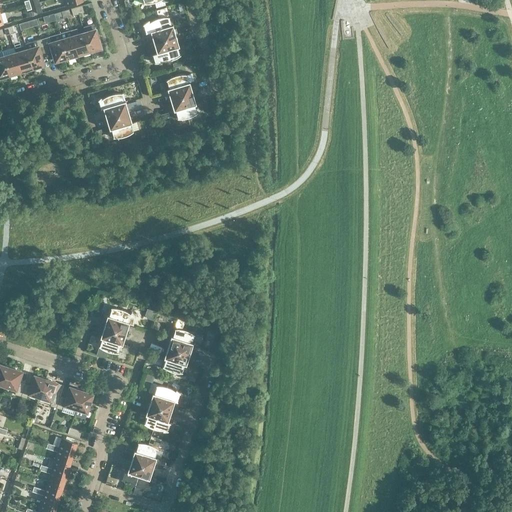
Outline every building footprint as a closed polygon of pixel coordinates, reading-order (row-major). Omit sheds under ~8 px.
[(39,2),(34,4),(37,15),(42,14),(39,2)] [(84,13),(82,6),(71,9),(73,16),(84,13)] [(165,39),(176,36),(174,29),(173,30),(172,26),(173,26),(173,25),(171,25),(169,18),(169,17),(166,17),(163,17),(159,18),(165,39)] [(153,35),(152,36),(154,42),(165,39),(159,18),(154,20),(152,21),(150,23),(149,21),(149,20),(143,25),(144,25),(146,33),(150,32),(151,32),(152,32),(153,35)] [(71,30),(71,31),(73,37),(78,55),(81,54),(82,55),(90,53),(90,51),(89,51),(84,33),(79,35),(77,28),(71,30)] [(89,51),(90,51),(101,48),(95,30),(84,33),(89,51)] [(71,31),(66,32),(60,34),(67,58),(66,58),(67,60),(75,57),(75,56),(78,55),(73,37),(71,31)] [(60,34),(42,39),(46,51),(52,50),(55,61),(66,58),(67,58),(60,34)] [(165,39),(171,60),(175,59),(178,57),(181,55),(180,55),(178,48),(179,47),(179,46),(178,46),(177,43),(178,43),(176,36),(165,39)] [(32,68),(43,65),(40,53),(46,51),(42,39),(25,44),(26,46),(27,50),(32,68)] [(167,61),(171,60),(165,39),(154,42),(156,49),(157,49),(158,52),(157,53),(152,54),(155,62),(155,63),(162,63),(162,61),(164,61),(167,61)] [(16,54),(15,54),(21,72),(24,71),(24,72),(33,70),(32,68),(27,50),(26,46),(14,49),(16,54)] [(10,77),(18,74),(18,73),(21,72),(15,54),(14,48),(3,51),(9,75),(10,77)] [(3,51),(0,51),(0,77),(9,75),(4,57),(3,51)] [(190,83),(190,82),(188,83),(186,75),(183,75),(180,75),(176,76),(182,97),(193,93),(191,87),(190,87),(189,84),(190,83)] [(169,93),(171,100),(182,97),(176,76),(171,77),(169,79),(168,79),(167,78),(164,80),(165,81),(167,89),(168,90),(169,90),(170,93),(169,93)] [(116,94),(111,95),(118,116),(129,112),(127,106),(125,106),(124,103),(126,102),(125,101),(124,102),(121,94),(122,94),(122,93),(119,93),(116,94)] [(193,93),(182,97),(188,118),(192,116),(195,115),(198,113),(197,113),(194,105),(196,105),(196,104),(194,104),(193,101),(195,100),(193,93)] [(104,112),(106,119),(118,116),(111,95),(107,96),(104,98),(102,99),(102,100),(103,100),(105,107),(103,108),(103,109),(105,108),(106,112),(104,112)] [(184,119),(188,118),(182,97),(171,100),(173,107),(174,106),(175,110),(173,110),(174,111),(176,111),(178,118),(177,118),(177,119),(180,119),(184,119)] [(129,112),(118,116),(124,137),(128,135),(131,134),(133,132),(133,131),(132,132),(130,124),(132,124),(132,122),(130,123),(129,119),(131,119),(129,112)] [(109,129),(110,130),(111,130),(114,137),(113,137),(113,138),(116,138),(119,138),(124,137),(118,116),(106,119),(108,126),(110,125),(111,129),(109,129)] [(115,330),(121,309),(120,309),(117,308),(114,308),(111,308),(109,316),(107,315),(107,317),(108,317),(107,320),(106,320),(104,327),(115,330)] [(133,324),(136,317),(136,316),(132,312),(130,313),(128,313),(126,311),(121,309),(115,330),(126,334),(128,327),(127,327),(128,323),(129,324),(129,323),(133,324)] [(144,334),(146,327),(136,325),(134,332),(144,334)] [(108,351),(115,330),(104,327),(101,333),(103,334),(102,337),(100,337),(100,338),(102,338),(99,346),(99,345),(99,346),(101,348),(104,349),(108,351)] [(178,351),(185,330),(184,329),(180,329),(177,328),(175,328),(175,329),(169,327),(167,335),(166,334),(166,335),(171,337),(172,338),(171,341),(170,341),(167,347),(178,351)] [(126,334),(115,330),(108,351),(110,351),(113,352),(116,352),(119,352),(127,355),(130,346),(121,343),(122,340),(124,340),(126,334)] [(178,351),(190,354),(192,348),(190,347),(191,344),(193,344),(193,343),(191,343),(194,335),(195,335),(192,333),(189,332),(185,330),(178,351)] [(153,363),(162,367),(165,368),(168,370),(172,372),(178,351),(167,347),(164,358),(155,355),(153,363)] [(178,351),(172,372),(173,372),(177,373),(180,373),(182,373),(182,372),(184,365),(186,366),(186,364),(185,364),(186,360),(187,361),(190,354),(178,351)] [(0,385),(4,386),(11,367),(6,365),(4,366),(0,364),(0,385)] [(15,395),(21,397),(25,385),(19,383),(22,372),(17,370),(15,368),(11,367),(4,386),(16,390),(15,395)] [(25,385),(21,397),(27,399),(28,394),(40,398),(46,378),(42,377),(40,377),(34,376),(31,387),(25,385)] [(50,406),(56,408),(60,396),(54,394),(58,383),(52,381),(51,380),(46,378),(40,398),(51,402),(50,406)] [(153,398),(151,398),(149,404),(160,408),(167,387),(165,386),(162,386),(159,385),(156,385),(156,386),(157,386),(154,394),(153,393),(152,394),(154,395),(153,398)] [(64,406),(75,409),(82,390),(77,388),(75,389),(70,387),(66,398),(60,396),(56,408),(62,410),(64,406)] [(160,408),(171,411),(173,405),(172,404),(173,401),(174,401),(175,401),(177,401),(179,393),(180,394),(180,393),(176,390),(175,391),(174,390),(171,389),(168,387),(167,387),(160,408)] [(82,390),(75,409),(87,413),(93,395),(87,393),(86,391),(82,390)] [(145,423),(144,423),(144,424),(147,425),(149,427),(153,429),(160,408),(149,404),(147,411),(148,411),(147,415),(146,414),(145,415),(147,416),(145,423)] [(168,418),(169,418),(171,411),(160,408),(153,429),(155,429),(158,430),(161,430),(163,430),(163,431),(168,431),(167,431),(170,423),(168,422),(168,421),(167,421),(168,418)] [(57,430),(65,433),(67,427),(59,425),(57,430)] [(67,434),(79,437),(81,431),(69,427),(67,434)] [(58,449),(74,454),(77,443),(62,438),(58,449)] [(133,455),(131,461),(142,465),(148,444),(144,443),(141,443),(138,443),(136,451),(134,450),(134,451),(135,452),(134,455),(133,455)] [(148,444),(142,465),(153,468),(155,462),(154,461),(155,458),(156,458),(157,457),(155,457),(157,449),(158,450),(158,449),(156,447),(153,446),(150,445),(148,444)] [(58,449),(54,460),(70,465),(74,454),(58,449)] [(67,476),(70,465),(54,460),(51,471),(67,476)] [(127,482),(128,482),(131,484),(133,485),(135,486),(142,465),(131,461),(129,468),(130,468),(129,472),(127,471),(127,472),(124,471),(122,479),(121,479),(126,483),(127,482)] [(14,476),(16,467),(8,465),(6,474),(14,476)] [(139,487),(143,487),(144,487),(144,489),(150,488),(152,480),(150,479),(150,478),(148,478),(149,475),(151,475),(153,468),(142,465),(135,486),(139,487)] [(51,471),(47,482),(63,487),(67,476),(51,471)] [(47,482),(44,493),(60,498),(63,487),(47,482)] [(40,504),(56,509),(60,498),(44,493),(40,504)]
